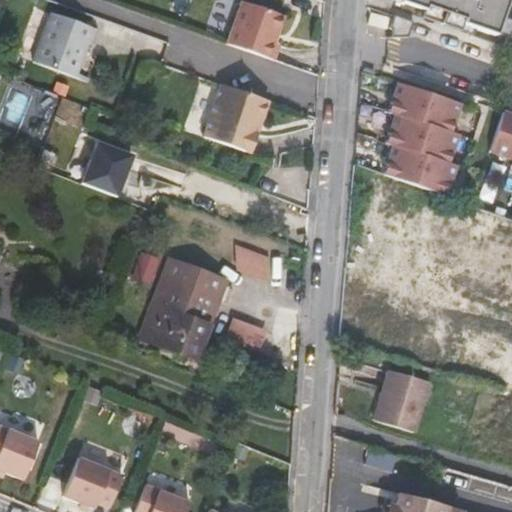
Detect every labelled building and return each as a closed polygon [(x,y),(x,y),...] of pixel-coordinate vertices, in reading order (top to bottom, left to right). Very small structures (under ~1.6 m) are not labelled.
[(401,0),(425,9),(426,5),(464,18),(462,21),(478,27),(496,34),(503,15),(507,3),(500,1),(500,0),(401,0)] [(282,16),(240,1),(226,44),(272,60),(277,44),(273,43),(282,16)] [(426,5),(425,9),(422,16),(475,35),(478,27),(462,21),(464,18),(426,5)] [(76,40),(81,25),(35,10),(19,59),(61,74),(73,39),(76,40)] [(412,20),(394,14),(389,27),(391,28),(392,37),(407,36),(412,20)] [(511,28),(511,18),(503,15),(496,34),(508,38),(511,28)] [(168,41),(162,64),(186,71),(192,48),(168,41)] [(459,104),(398,82),(388,111),(396,114),(450,133),(459,104)] [(250,153),(268,101),(221,85),(203,137),(250,153)] [(450,133),(396,114),(386,142),(393,145),(447,164),(457,135),(450,133)] [(511,121),(501,118),(487,160),(511,168),(511,121)] [(133,158),(98,145),(83,185),(118,199),(133,158)] [(447,164),(393,145),(382,173),(444,195),(454,166),(447,164)] [(269,276),(271,251),(237,249),(236,274),(269,276)] [(153,283),(159,255),(140,251),(134,280),(153,283)] [(224,282),(170,262),(167,268),(222,288),(224,282)] [(222,288),(167,268),(159,290),(213,311),(222,288)] [(140,340),(194,360),(213,311),(159,290),(140,340)] [(511,307),(478,297),(470,322),(511,334),(511,307)] [(227,342),(263,348),(266,325),(231,319),(227,342)] [(417,431),(430,382),(390,370),(377,420),(417,431)] [(0,469),(25,479),(41,437),(0,422),(0,469)] [(382,466),(387,449),(360,441),(355,458),(382,466)] [(112,505),(124,474),(80,457),(65,496),(96,508),(99,500),(112,505)] [(186,511),(191,501),(146,484),(135,511),(186,511)] [(394,506),(392,511),(462,511),(463,511),(397,494),(394,506)]
